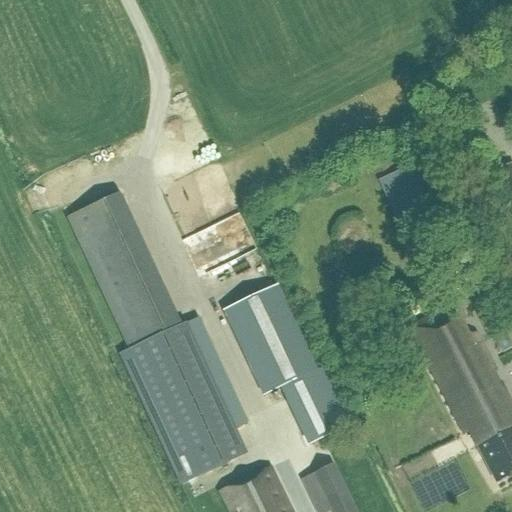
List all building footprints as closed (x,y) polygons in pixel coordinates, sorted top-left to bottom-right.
[(426,206),(441,201),(423,163),(376,183),(404,243),(436,229),(426,206)] [(107,201),(67,220),(128,352),(168,333),(107,201)] [(263,397),(280,389),(316,372),(276,288),(224,313),(263,397)] [(468,433),(486,469),(496,487),(511,478),(511,408),(502,390),(499,390),(491,375),(494,373),(474,336),(463,338),(457,327),(466,319),(458,304),(408,330),(463,436),(468,433)] [(128,352),(120,355),(182,487),(229,464),(168,333),(128,352)] [(316,372),(280,389),(307,447),(348,428),(321,370),(316,372)] [(353,511),(349,502),(332,467),(314,476),(331,511),(353,511)] [(289,511),(269,469),(219,493),(227,511),(289,511)]
